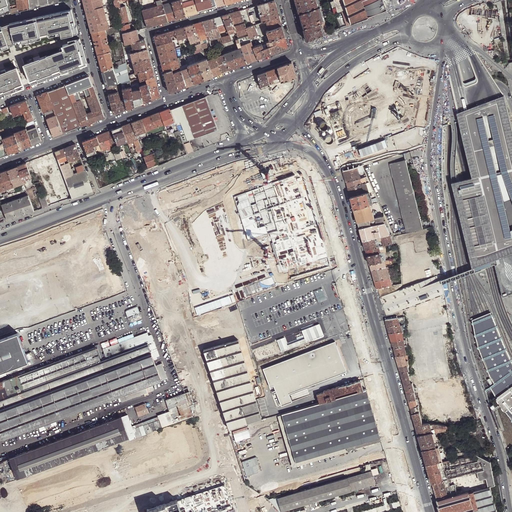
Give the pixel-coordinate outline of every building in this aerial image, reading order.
[(0,0),(0,15),(11,12),(10,10),(7,0),(0,0)] [(16,0),(17,8),(18,12),(20,11),(29,9),(27,0),(16,0)] [(27,0),(29,9),(53,3),(61,1),(60,0),(27,0)] [(83,0),(84,4),(86,13),(87,16),(91,32),(105,29),(111,27),(116,26),(109,0),(83,0)] [(121,23),(124,22),(128,21),(125,6),(121,6),(120,7),(119,3),(119,0),(121,0),(114,0),(114,1),(114,3),(115,9),(118,8),(121,23)] [(177,0),(172,2),(176,18),(185,16),(180,0),(177,0)] [(180,0),(185,16),(198,12),(194,0),(180,0)] [(194,0),(198,12),(217,7),(215,0),(194,0)] [(266,21),(278,16),(277,9),(274,0),(257,5),(260,16),(262,22),(266,21)] [(294,0),(296,6),(299,14),(317,7),(315,0),(294,0)] [(343,0),(345,5),(346,10),(351,24),(356,22),(367,17),(364,7),(360,0),(343,0)] [(386,10),(382,0),(360,0),(364,7),(367,17),(386,10)] [(163,4),(167,21),(176,18),(172,2),(167,3),(163,4)] [(145,20),(147,27),(167,21),(163,4),(158,6),(151,8),(149,9),(142,10),(145,20)] [(317,7),(299,14),(301,22),(303,29),(318,23),(322,21),(319,11),(317,7)] [(40,17),(45,34),(61,29),(63,36),(78,31),(72,9),(40,17)] [(229,13),(233,23),(243,20),(240,10),(229,13)] [(351,24),(346,10),(342,11),(347,25),(351,24)] [(236,31),(234,26),(233,23),(229,13),(222,16),(227,29),(228,32),(229,33),(236,31)] [(227,29),(222,16),(213,18),(219,32),(227,29)] [(268,27),(280,23),(280,21),(278,16),(266,21),(267,25),(268,27)] [(40,17),(10,25),(15,42),(45,34),(40,17)] [(219,32),(213,18),(202,22),(207,38),(208,40),(212,39),(216,38),(221,37),(219,32)] [(324,21),(322,21),(318,23),(322,35),(328,33),(324,21)] [(207,38),(202,22),(193,24),(199,40),(207,38)] [(237,36),(248,33),(246,28),(244,23),(234,26),(236,31),(236,33),(237,35),(237,36)] [(318,23),(303,29),(305,35),(306,41),(313,38),(322,35),(318,23)] [(140,40),(138,35),(137,30),(136,29),(131,31),(129,24),(125,25),(121,26),(120,26),(120,25),(119,25),(120,31),(122,30),(123,33),(125,44),(131,43),(140,40)] [(199,40),(193,24),(184,27),(188,36),(190,43),(199,40)] [(250,38),(252,37),(257,35),(255,29),(254,25),(253,25),(246,28),(248,33),(248,35),(250,38)] [(3,26),(0,27),(0,48),(10,44),(3,26)] [(269,41),(284,36),(283,31),(281,26),(269,30),(266,32),(268,37),(269,41)] [(188,36),(184,27),(174,30),(176,34),(177,39),(178,39),(188,36)] [(96,50),(102,71),(113,67),(109,51),(111,51),(105,29),(91,32),(96,50)] [(176,34),(174,30),(154,36),(156,45),(173,40),(171,36),(176,34)] [(240,45),(251,42),(250,38),(248,35),(238,38),(239,42),(240,45)] [(286,42),(284,36),(269,41),(267,42),(271,54),(285,48),(286,48),(287,46),(287,45),(286,42)] [(67,49),(53,54),(61,74),(89,64),(79,37),(64,42),(67,49)] [(124,51),(125,54),(127,54),(130,53),(147,48),(144,38),(140,40),(131,43),(133,49),(131,49),(131,48),(124,51)] [(173,40),(156,45),(159,54),(175,49),(173,40)] [(247,63),(257,59),(253,47),(252,44),(251,43),(251,42),(240,45),(241,48),(247,63)] [(257,59),(271,54),(267,42),(265,42),(259,45),(256,46),(255,46),(253,47),(257,59)] [(133,63),(149,57),(147,48),(130,53),(133,63)] [(237,67),(247,63),(241,48),(238,49),(232,51),(237,67)] [(177,58),(175,49),(159,54),(161,63),(177,58)] [(229,70),(237,67),(232,51),(225,54),(223,54),(229,70)] [(53,54),(23,64),(31,85),(61,74),(53,54)] [(221,73),(229,70),(223,54),(215,57),(221,73)] [(138,72),(152,67),(149,57),(133,63),(135,73),(138,72)] [(213,76),(221,73),(215,57),(207,60),(213,76)] [(179,66),(177,58),(161,63),(164,72),(171,69),(173,69),(176,68),(179,66)] [(204,79),(213,76),(207,60),(206,59),(197,62),(204,79)] [(500,95),(503,94),(497,86),(494,81),(489,74),(481,61),(479,62),(476,63),(472,65),(478,80),(476,82),(470,84),(465,86),(463,85),(458,69),(455,70),(451,72),(449,73),(456,112),(460,110),(465,108),(471,106),(496,97),(500,95)] [(102,71),(106,87),(118,83),(121,82),(130,80),(129,75),(128,74),(128,72),(127,66),(127,65),(126,63),(126,62),(123,63),(122,63),(117,66),(113,67),(102,71)] [(194,83),(204,79),(197,62),(187,66),(188,67),(194,83)] [(19,65),(0,71),(0,96),(27,87),(19,65)] [(146,79),(154,76),(152,67),(138,72),(140,79),(141,81),(142,80),(146,79)] [(186,86),(194,83),(188,67),(180,70),(186,86)] [(169,92),(178,89),(172,73),(171,69),(164,72),(169,92)] [(178,89),(186,86),(180,70),(174,72),(172,73),(178,89)] [(90,76),(66,85),(69,94),(77,91),(83,89),(92,112),(101,109),(90,76)] [(160,96),(154,76),(146,79),(146,80),(147,83),(151,99),(160,96)] [(129,83),(130,83),(130,81),(130,80),(121,82),(122,88),(129,87),(129,83)] [(106,87),(108,94),(118,91),(120,91),(118,83),(106,87)] [(143,102),(151,99),(147,83),(140,86),(140,88),(143,102)] [(69,94),(66,85),(47,92),(53,108),(56,115),(61,130),(64,129),(65,132),(81,126),(69,94)] [(126,109),(135,105),(132,91),(131,87),(129,87),(122,88),(122,90),(124,99),(126,109)] [(135,105),(143,102),(140,88),(132,91),(135,105)] [(77,91),(69,94),(81,126),(91,122),(89,122),(86,114),(82,103),(81,99),(77,91)] [(114,113),(126,109),(124,99),(122,99),(120,100),(119,97),(118,91),(108,94),(114,113)] [(53,108),(47,92),(37,95),(44,112),(53,108)] [(460,110),(456,112),(471,177),(469,177),(465,178),(455,181),(452,182),(473,271),(486,266),(488,266),(492,265),(494,264),(497,263),(495,257),(499,256),(501,255),(508,252),(511,251),(511,132),(503,94),(500,95),(496,97),(471,106),(465,108),(460,110)] [(205,96),(199,99),(202,105),(208,103),(205,96)] [(199,99),(170,110),(175,124),(176,127),(178,131),(179,135),(182,142),(217,129),(208,103),(202,105),(199,99)] [(24,112),(30,110),(26,100),(10,106),(14,116),(24,112)] [(169,108),(160,112),(164,124),(165,127),(171,125),(175,124),(170,110),(169,108)] [(104,117),(101,109),(92,112),(95,120),(94,120),(94,121),(95,120),(104,117)] [(26,119),(32,116),(30,110),(24,112),(26,119)] [(95,120),(92,112),(86,114),(89,122),(91,122),(94,121),(94,120),(95,120)] [(164,124),(160,112),(150,115),(155,128),(164,124)] [(53,137),(62,133),(61,130),(56,115),(46,119),(53,137)] [(155,128),(150,115),(141,119),(146,131),(155,128)] [(141,119),(131,123),(138,139),(142,138),(147,136),(146,133),(146,131),(141,119)] [(131,123),(122,126),(127,140),(128,143),(132,142),(137,156),(143,154),(138,141),(138,139),(131,123)] [(122,126),(111,130),(117,144),(127,140),(122,126)] [(28,133),(27,130),(26,128),(14,133),(14,134),(20,149),(32,145),(28,133)] [(41,141),(37,129),(28,133),(32,145),(41,141)] [(111,130),(96,136),(99,143),(101,150),(106,148),(106,149),(107,150),(108,150),(109,150),(111,149),(112,149),(113,148),(113,147),(114,147),(114,145),(117,144),(111,130)] [(8,154),(20,149),(14,134),(2,139),(8,154)] [(99,143),(96,136),(82,141),(87,155),(95,152),(96,156),(99,155),(97,151),(96,152),(94,145),(99,143)] [(75,144),(64,148),(69,162),(80,158),(75,144)] [(64,148),(55,151),(72,198),(91,191),(92,189),(85,170),(73,174),(72,172),(69,162),(64,148)] [(55,151),(26,162),(31,176),(32,179),(33,183),(39,181),(41,180),(47,195),(44,196),(48,206),(72,198),(55,151)] [(154,152),(144,156),(148,167),(157,163),(154,152)] [(410,232),(423,229),(421,220),(407,165),(406,160),(393,163),(402,198),(398,199),(400,206),(404,205),(410,232)] [(26,162),(17,166),(23,182),(26,181),(25,179),(31,176),(26,162)] [(402,198),(393,163),(390,164),(398,199),(402,198)] [(17,166),(7,169),(14,186),(23,182),(17,166)] [(73,174),(85,170),(83,166),(81,168),(74,170),(74,171),(72,172),(73,174)] [(343,171),(345,176),(359,172),(357,167),(343,171)] [(7,169),(0,172),(0,174),(5,189),(14,186),(7,169)] [(303,171),(234,197),(248,241),(269,234),(281,272),(328,257),(303,171)] [(345,176),(346,182),(361,178),(359,172),(345,176)] [(347,185),(348,188),(369,181),(367,176),(361,178),(346,182),(347,185)] [(348,189),(351,197),(373,190),(369,181),(348,188),(348,189)] [(0,197),(0,199),(26,190),(25,189),(17,192),(16,192),(15,192),(8,194),(4,196),(3,197),(2,197),(0,197)] [(353,204),(354,209),(371,204),(378,201),(373,190),(351,197),(353,204)] [(37,193),(42,208),(48,206),(44,196),(42,191),(37,193)] [(3,208),(8,220),(34,211),(28,195),(2,204),(3,208)] [(355,212),(358,222),(375,218),(371,204),(354,209),(355,212)] [(407,233),(410,232),(404,205),(400,206),(407,233)] [(359,226),(360,228),(385,223),(387,222),(384,215),(375,218),(358,222),(359,226)] [(362,236),(363,241),(390,234),(385,223),(360,228),(362,236)] [(365,246),(366,249),(385,245),(392,244),(390,234),(363,241),(365,246)] [(367,253),(367,256),(383,252),(386,252),(385,245),(366,249),(367,253)] [(495,257),(497,263),(494,264),(503,296),(511,292),(511,251),(508,252),(501,255),(499,256),(495,257)] [(369,261),(370,264),(385,261),(386,261),(383,252),(367,256),(369,261)] [(371,268),(371,270),(384,267),(386,267),(385,261),(370,264),(371,268)] [(373,277),(374,281),(387,279),(384,267),(371,270),(373,277)] [(377,288),(389,286),(387,279),(374,281),(376,286),(377,288)] [(423,307),(438,305),(436,290),(421,292),(423,307)] [(126,311),(130,323),(141,319),(137,307),(126,311)] [(511,361),(505,346),(493,315),(490,316),(485,318),(481,320),(477,322),(474,323),(479,349),(487,368),(495,386),(493,387),(491,388),(501,406),(511,420),(511,361)] [(387,324),(388,327),(400,325),(399,321),(405,320),(404,316),(385,319),(387,324)] [(284,337),(277,340),(282,352),(324,335),(319,324),(301,331),(304,338),(287,344),(284,337)] [(389,331),(389,333),(401,331),(403,331),(403,327),(403,325),(400,325),(388,327),(389,331)] [(391,338),(391,341),(403,339),(401,331),(389,333),(391,338)] [(0,375),(34,363),(30,352),(25,354),(17,333),(0,338),(0,375)] [(107,352),(148,336),(147,333),(106,348),(107,352)] [(107,358),(101,361),(95,347),(51,363),(22,374),(0,381),(0,440),(2,439),(3,440),(4,440),(4,439),(8,437),(8,438),(9,437),(9,436),(14,435),(15,435),(15,434),(20,433),(21,433),(21,432),(26,430),(26,431),(27,431),(27,430),(32,428),(32,429),(33,429),(33,428),(37,426),(38,427),(39,426),(42,424),(43,424),(44,425),(46,424),(46,423),(48,422),(48,423),(50,422),(50,421),(52,421),(55,420),(56,420),(56,419),(58,418),(60,424),(64,422),(62,418),(63,418),(62,417),(72,413),(72,414),(74,413),(78,411),(80,411),(80,410),(84,409),(86,409),(86,408),(90,407),(92,407),(91,406),(96,404),(96,405),(97,405),(97,404),(102,402),(102,403),(103,403),(103,402),(108,400),(108,401),(109,400),(113,398),(114,399),(115,398),(115,397),(120,396),(162,380),(156,365),(153,358),(157,357),(159,356),(152,335),(149,336),(148,336),(107,352),(105,352),(107,358)] [(334,340),(262,368),(269,387),(273,385),(281,406),(309,395),(306,386),(348,370),(340,347),(342,346),(341,343),(339,339),(335,341),(334,340)] [(393,345),(394,348),(404,347),(403,339),(391,341),(393,345)] [(207,359),(229,429),(262,420),(256,400),(238,340),(223,344),(204,350),(207,359)] [(395,353),(396,356),(404,355),(406,355),(405,349),(407,349),(407,346),(404,347),(394,348),(395,353)] [(453,353),(437,354),(439,369),(454,368),(453,353)] [(397,359),(399,367),(408,365),(408,360),(406,360),(404,355),(396,356),(397,359)] [(162,363),(156,365),(162,380),(120,396),(122,401),(164,386),(168,383),(169,381),(162,363)] [(400,372),(405,389),(413,387),(412,383),(410,383),(408,375),(409,375),(408,371),(400,372)] [(188,389),(183,376),(178,378),(184,391),(188,389)] [(358,392),(362,391),(359,380),(324,391),(324,392),(317,394),(319,403),(336,398),(335,396),(357,390),(358,392)] [(405,389),(409,401),(416,399),(413,387),(405,389)] [(379,437),(366,389),(362,391),(358,392),(336,398),(319,403),(282,414),(295,462),(346,447),(347,450),(377,441),(376,438),(379,437)] [(130,439),(193,417),(184,393),(165,400),(169,411),(158,415),(159,419),(136,427),(132,425),(128,415),(122,417),(130,439)] [(409,401),(410,408),(416,406),(416,404),(418,404),(416,399),(409,401)] [(138,417),(149,412),(145,402),(134,407),(138,417)] [(416,425),(423,423),(420,412),(412,414),(416,425)] [(295,462),(282,414),(278,415),(293,467),(347,451),(347,450),(346,447),(295,462)] [(16,479),(130,439),(122,417),(121,416),(9,458),(16,479)] [(43,424),(42,424),(44,430),(54,426),(52,421),(50,421),(50,422),(48,423),(48,422),(46,423),(46,424),(44,425),(43,424)] [(419,435),(432,432),(430,424),(423,423),(416,425),(419,435)] [(433,433),(451,429),(446,425),(438,424),(430,424),(432,432),(433,433)] [(432,432),(419,435),(421,443),(423,450),(436,447),(435,443),(435,441),(433,433),(432,432)] [(136,464),(141,479),(145,478),(149,493),(167,488),(163,472),(161,473),(150,434),(140,437),(145,453),(137,455),(139,463),(136,464)] [(436,447),(423,450),(427,465),(442,462),(443,461),(440,453),(439,448),(439,446),(436,447)] [(443,461),(442,462),(443,466),(445,471),(479,462),(476,454),(447,460),(443,461)] [(496,485),(491,462),(476,454),(479,462),(482,462),(484,470),(486,469),(490,486),(490,487),(496,485)] [(6,482),(16,479),(9,458),(0,461),(0,481),(5,479),(6,482)] [(110,482),(103,459),(90,463),(96,486),(110,482)] [(442,462),(427,465),(430,474),(433,483),(443,480),(443,479),(440,467),(443,466),(442,462)] [(448,479),(484,470),(482,462),(479,462),(445,471),(447,479),(448,479)] [(448,479),(450,487),(452,495),(473,490),(473,491),(490,486),(486,469),(484,470),(448,479)] [(433,483),(435,491),(446,488),(445,486),(443,480),(433,483)] [(233,511),(225,484),(177,499),(179,506),(184,505),(186,511),(233,511)] [(440,511),(497,511),(491,487),(490,487),(490,486),(473,491),(473,490),(452,495),(453,496),(448,497),(448,496),(437,499),(440,511)] [(38,493),(42,508),(63,502),(59,487),(38,493)] [(435,491),(437,499),(448,496),(446,488),(435,491)] [(7,500),(10,511),(20,511),(26,511),(23,496),(7,500)] [(158,505),(142,510),(143,511),(181,511),(179,506),(177,499),(171,501),(158,505)]
